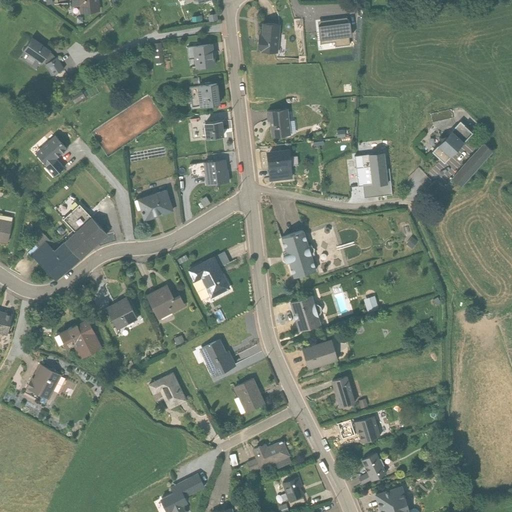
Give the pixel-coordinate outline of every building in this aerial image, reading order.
[(71,0),(72,7),(79,7),(79,14),(99,12),(98,0),(71,0)] [(349,19),(320,22),(322,42),(351,38),(349,19)] [(279,24),(262,23),(261,33),(258,33),(257,51),(277,53),(279,24)] [(51,52),(32,38),(22,51),(41,65),(51,52)] [(212,43),(192,45),(195,68),(215,66),(212,43)] [(161,44),(154,45),(156,64),(163,63),(161,44)] [(64,69),(57,58),(46,66),(53,76),(64,69)] [(217,83),(196,85),(198,107),(220,104),(217,83)] [(288,109),(268,111),(271,137),(291,135),(288,109)] [(222,120),(203,122),(205,138),(224,137),(222,120)] [(470,132),(458,122),(430,153),(441,164),(470,132)] [(345,130),(336,130),(337,139),(346,138),(345,130)] [(67,149),(55,134),(34,153),(54,176),(65,166),(57,157),(67,149)] [(492,150),(483,141),(451,178),(461,186),(492,150)] [(289,148),(266,150),(269,180),(292,178),(289,148)] [(356,169),(370,167),(372,183),(362,184),(364,197),(391,194),(389,181),(387,182),(384,154),(369,156),(354,157),(356,169)] [(225,159),(203,161),(206,184),(228,182),(225,159)] [(166,188),(137,199),(144,220),(173,211),(166,188)] [(65,241),(81,258),(107,234),(79,203),(63,218),(75,231),(65,241)] [(12,221),(0,218),(0,241),(8,243),(12,221)] [(315,270),(304,230),(280,237),(293,277),(315,270)] [(417,241),(410,235),(405,242),(412,248),(417,241)] [(70,267),(55,250),(46,240),(31,254),(55,280),(70,267)] [(70,267),(81,258),(65,241),(55,250),(70,267)] [(228,288),(214,257),(187,269),(192,281),(200,278),(210,297),(228,288)] [(166,284),(145,295),(157,318),(184,305),(179,294),(172,297),(166,284)] [(137,318),(126,296),(105,306),(116,328),(137,318)] [(312,296),(290,301),(298,329),(319,323),(312,296)] [(378,307),(375,296),(367,298),(369,309),(378,307)] [(13,314),(0,310),(0,332),(7,335),(13,314)] [(88,317),(59,330),(66,347),(73,344),(80,357),(102,346),(88,317)] [(225,351),(219,338),(199,347),(212,375),(235,364),(228,349),(225,351)] [(337,359),(331,339),(301,348),(308,368),(337,359)] [(61,375),(40,363),(33,376),(31,376),(26,385),(48,398),(61,375)] [(173,371),(147,382),(152,393),(160,390),(168,407),(186,399),(173,371)] [(346,376),(331,381),(339,406),(354,402),(346,376)] [(263,403),(252,378),(233,386),(244,412),(263,403)] [(374,416),(353,421),(356,434),(359,433),(361,442),(380,437),(374,416)] [(289,456),(282,440),(267,446),(265,443),(251,449),(255,458),(260,468),(289,456)] [(375,453),(361,460),(371,482),(386,474),(375,453)] [(260,468),(255,458),(246,462),(251,472),(260,468)] [(197,474),(169,488),(172,493),(160,499),(165,511),(170,511),(172,511),(171,511),(185,511),(182,506),(188,504),(185,497),(203,488),(197,474)] [(303,487),(299,477),(281,483),(288,501),(303,496),(300,488),(303,487)] [(409,511),(402,486),(375,494),(380,511),(409,511)]
